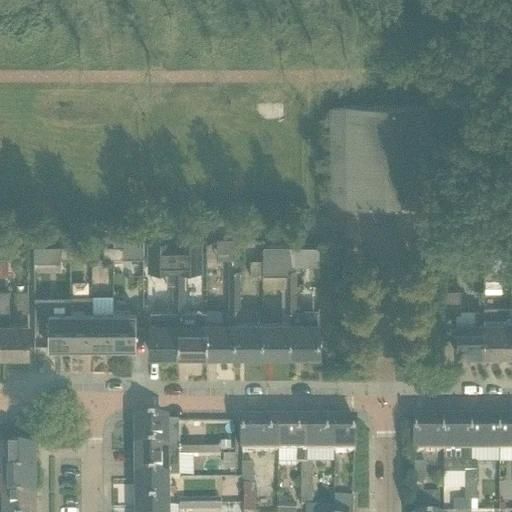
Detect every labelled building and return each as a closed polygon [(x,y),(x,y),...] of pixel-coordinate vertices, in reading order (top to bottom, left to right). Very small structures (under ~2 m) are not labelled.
[(398,205),(425,205),(425,106),(342,106),(342,108),(330,108),(331,204),(343,204),(343,206),(371,205),(377,226),(392,226),(398,205)] [(222,238),(218,257),(233,261),(237,242),(222,238)] [(142,240),(126,241),(113,241),(113,246),(113,258),(122,258),(142,258),(142,240)] [(178,271),(178,241),(148,241),(148,271),(173,271),(173,288),(178,288),(178,295),(183,295),(183,271),(178,271)] [(200,241),(178,241),(178,271),(183,271),(200,271),(200,241)] [(483,244),(457,245),(444,245),(444,264),(457,264),(457,255),(476,255),(476,262),(483,262),(483,255),(483,244)] [(43,246),(34,246),(34,262),(43,262),(43,246)] [(70,259),(70,246),(60,246),(60,259),(70,259)] [(80,246),(70,246),(70,259),(80,258),(80,246)] [(113,258),(113,246),(103,246),(103,258),(113,258)] [(289,246),(262,246),(262,275),(285,275),(291,275),(291,270),(291,257),(289,246)] [(319,246),(290,246),(290,248),(291,257),(291,266),(319,266),(319,246)] [(483,255),(483,262),(483,279),(484,279),(495,279),(500,279),(500,273),(500,255),(483,255)] [(239,270),(234,270),(229,270),(229,288),(234,288),(234,295),(239,295),(239,270)] [(291,275),(285,275),(285,288),(290,288),(290,294),(295,294),(295,270),(291,270),(291,275)] [(16,312),(27,312),(27,272),(17,272),(16,312)] [(173,288),(173,312),(178,312),(183,312),(183,295),(178,295),(178,288),(173,288)] [(234,288),(229,288),(229,311),(234,311),(239,311),(239,295),(234,295),(234,288)] [(285,288),(285,312),(290,312),(295,312),(295,294),(290,294),(290,288),(285,288)] [(444,314),(460,314),(460,290),(444,290),(444,314)] [(91,312),(92,312),(92,297),(69,297),(69,312),(70,312),(70,347),(92,347),(91,312)] [(511,353),(511,311),(493,311),(492,307),(483,307),(483,311),(483,353),(511,353)] [(223,324),(206,324),(206,354),(234,354),(234,324),(234,311),(229,311),(223,311),(223,324)] [(475,311),(475,323),(454,323),(454,353),(483,353),(483,311),(475,311)] [(70,312),(69,312),(48,312),(48,348),(70,347),(70,312)] [(113,312),(92,312),(91,312),(92,347),(113,347),(113,312)] [(113,312),(113,347),(136,347),(135,312),(113,312)] [(173,312),(149,312),(149,354),(160,354),(164,358),(178,358),(178,354),(178,312),(173,312)] [(194,312),(183,312),(178,312),(178,354),(188,354),(192,358),(206,358),(206,354),(206,324),(206,312),(202,312),(198,316),(194,312)] [(285,312),(285,324),(262,324),(262,354),(290,354),(290,312),(285,312)] [(302,312),(295,312),(290,312),(290,354),(319,354),(319,324),(302,324),(302,312)] [(28,324),(0,324),(0,354),(28,355),(28,324)] [(262,324),(253,324),(234,324),(234,354),(262,354),(262,324)] [(511,422),(498,423),(498,453),(511,453),(511,422)] [(178,423),(136,423),(136,434),(138,434),(138,451),(138,452),(179,451),(178,446),(178,423)] [(270,441),(270,423),(241,423),(241,453),(279,453),(279,441),(270,441)] [(297,441),(297,423),(270,423),(270,441),(279,441),(279,453),(297,453),(297,465),(302,465),(306,465),(306,453),(307,453),(307,441),(297,441)] [(326,423),(297,423),(297,441),(307,441),(307,453),(335,453),(335,441),(326,441),(326,423)] [(355,423),(326,423),(326,441),(335,441),(335,453),(355,453),(355,423)] [(442,453),(443,423),(414,423),(414,453),(442,453)] [(443,423),(442,453),(442,476),(464,476),(464,465),(470,465),(471,453),(471,423),(443,423)] [(471,423),(471,453),(498,453),(498,423),(471,423)] [(13,427),(1,427),(1,453),(3,453),(13,452),(13,427)] [(201,451),(198,451),(198,457),(221,456),(220,445),(201,446),(201,451)] [(201,446),(178,446),(179,451),(179,457),(193,457),(198,457),(198,451),(201,451),(201,446)] [(138,451),(136,451),(136,452),(136,462),(138,462),(138,479),(138,480),(167,479),(179,479),(179,478),(179,457),(179,451),(138,452),(138,451)] [(13,452),(3,453),(3,477),(34,477),(34,452),(13,452)] [(266,485),(279,485),(280,461),(267,461),(266,485)] [(251,464),(241,465),(242,486),(252,485),(251,464)] [(302,465),(302,487),(307,487),(307,484),(312,484),(312,465),(306,465),(302,465)] [(413,465),(414,484),(426,484),(425,465),(413,465)] [(464,465),(464,476),(464,488),(471,488),(471,485),(476,485),(476,465),(470,465),(464,465)] [(34,477),(3,477),(4,501),(34,501),(34,477)] [(138,479),(136,479),(136,480),(136,490),(138,490),(138,507),(138,508),(167,507),(167,479),(138,480),(138,479)] [(307,487),(302,487),(302,507),(312,507),(312,484),(307,484),(307,487)] [(464,488),(464,493),(464,503),(453,503),(452,511),(471,511),(471,503),(476,503),(476,485),(471,485),(471,488),(464,488)] [(423,494),(414,494),(414,511),(439,511),(439,494),(423,494)] [(287,499),(279,498),(278,511),(295,511),(296,506),(287,505),(287,499)] [(342,505),(335,505),(334,511),(352,511),(353,498),(342,498),(342,505)] [(0,511),(34,511),(34,501),(4,501),(0,501),(0,511)] [(179,501),(178,511),(198,511),(198,507),(201,507),(201,501),(179,501)] [(201,507),(198,507),(198,511),(220,511),(220,501),(201,501),(201,507)]
